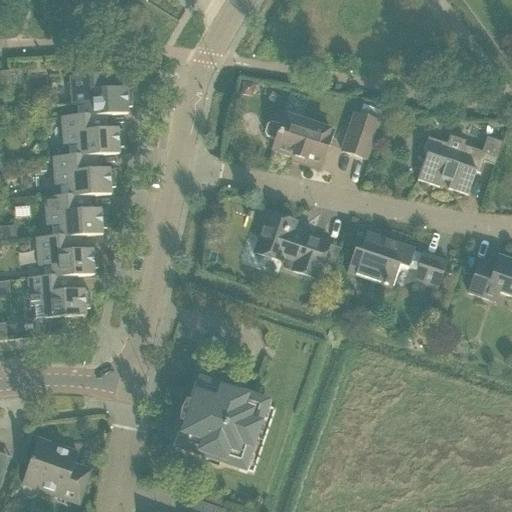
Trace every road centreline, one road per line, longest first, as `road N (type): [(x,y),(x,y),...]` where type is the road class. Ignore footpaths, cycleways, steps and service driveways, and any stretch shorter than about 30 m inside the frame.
road 1 (residential): [(511,227),(441,222),(177,163)]
road 2 (tertiary): [(177,163),(196,79),(242,0)]
road 3 (tertiary): [(150,306),(177,163)]
road 4 (residential): [(113,511),(133,403),(120,377)]
road 5 (tertiary): [(0,383),(120,377)]
